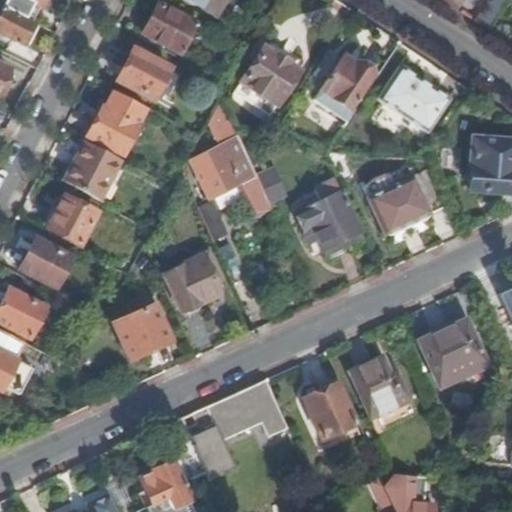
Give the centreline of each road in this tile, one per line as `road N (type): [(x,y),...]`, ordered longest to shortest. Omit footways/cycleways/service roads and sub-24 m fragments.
road 1 (residential): [(0,474),(511,237)]
road 2 (residential): [(105,0),(0,205)]
road 3 (residential): [(511,83),(385,0)]
